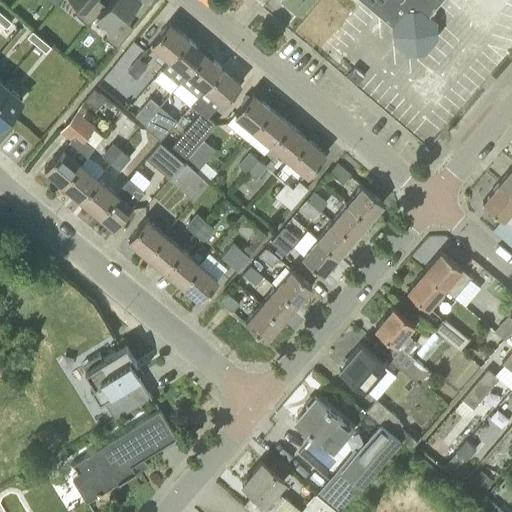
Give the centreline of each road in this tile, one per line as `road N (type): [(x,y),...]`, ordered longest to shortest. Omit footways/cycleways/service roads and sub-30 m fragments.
road 1 (residential): [(257,403),(0,186)]
road 2 (residential): [(432,201),(196,0)]
road 3 (residential): [(257,403),(432,201)]
road 4 (residential): [(167,511),(257,403)]
road 5 (residential): [(432,201),(511,107)]
